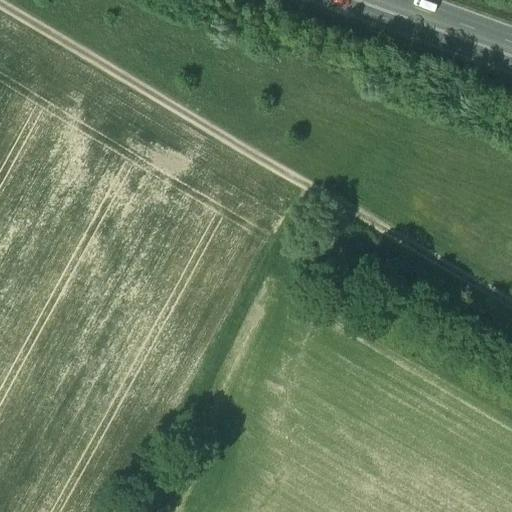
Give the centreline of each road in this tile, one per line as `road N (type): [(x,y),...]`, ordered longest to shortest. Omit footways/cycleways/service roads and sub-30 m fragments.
road 1 (track): [(511,303),(0,9)]
road 2 (track): [(310,185),(131,511)]
road 3 (trunk): [(375,0),(511,49)]
